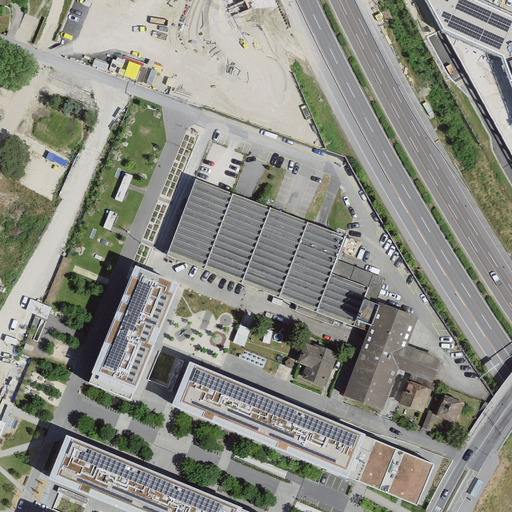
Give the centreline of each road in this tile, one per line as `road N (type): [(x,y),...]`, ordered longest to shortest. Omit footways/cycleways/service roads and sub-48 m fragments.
road 1 (residential): [(385,425),(333,404),(356,347),(350,337),(154,261),(159,216),(206,114)]
road 2 (motorway): [(301,0),(376,148),(511,366)]
road 3 (residential): [(206,114),(341,164),(372,238),(470,384)]
road 4 (motorway): [(511,297),(345,0)]
road 5 (residential): [(336,511),(70,404)]
road 6 (residential): [(0,40),(206,114)]
road 7 (unknown): [(333,404),(175,356)]
